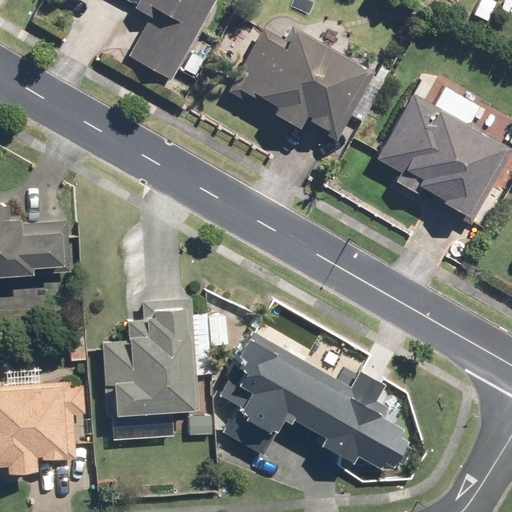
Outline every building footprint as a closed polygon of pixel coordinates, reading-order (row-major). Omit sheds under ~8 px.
[(125,53),(170,78),(213,0),(128,0),(149,11),(125,53)] [(258,24),(221,89),(293,129),(299,119),(334,138),(373,70),(289,23),(281,37),(258,24)] [(390,178),(468,224),(511,148),(467,122),(477,104),(420,71),(371,155),(395,169),(390,178)] [(0,275),(69,270),(65,218),(18,222),(17,213),(6,214),(5,203),(0,203),(0,275)] [(190,312),(189,294),(138,297),(139,313),(122,314),(123,335),(97,337),(102,413),(106,413),(108,437),(171,433),(169,408),(196,406),(194,371),(208,371),(204,311),(190,312)] [(67,326),(66,358),(84,359),(85,326),(67,326)] [(351,387),(245,326),(226,358),(232,361),(215,393),(233,403),(219,429),(258,452),(279,417),(306,432),(310,426),(327,436),(320,449),(356,469),(361,460),(388,476),(413,433),(346,395),(351,387)] [(83,412),(81,378),(0,383),(0,474),(34,472),(33,460),(74,457),(71,413),(83,412)] [(208,410),(188,412),(189,437),(209,436),(208,410)]
